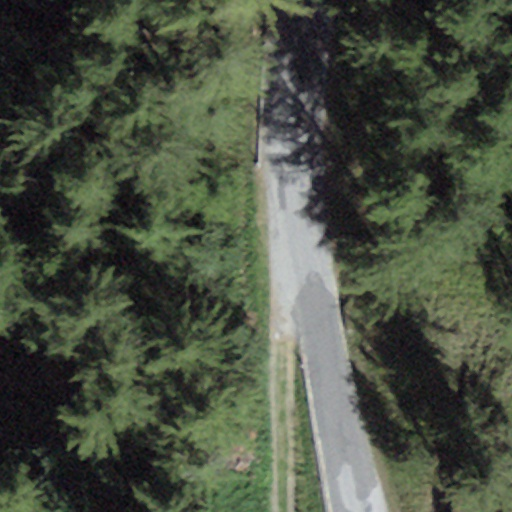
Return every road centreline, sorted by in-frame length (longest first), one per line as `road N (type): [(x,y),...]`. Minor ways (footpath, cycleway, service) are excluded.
road 1 (tertiary): [(300,0),(293,166),(303,273),(355,511)]
road 2 (track): [(284,511),(276,279),(301,252)]
